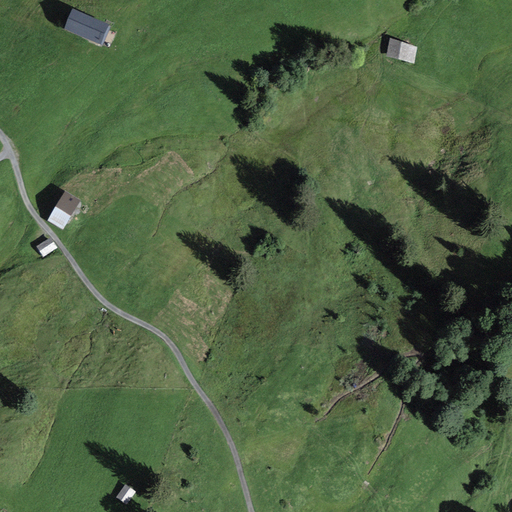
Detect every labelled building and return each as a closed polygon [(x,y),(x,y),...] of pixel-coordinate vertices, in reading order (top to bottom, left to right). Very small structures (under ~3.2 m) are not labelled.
[(50,0),(51,0),(47,10),(79,24),(85,10),(61,0),(50,0)] [(404,62),(404,63),(410,65),(414,51),(390,43),(387,57),(404,62)] [(64,197),(48,224),(60,231),(76,205),(64,197)] [(36,250),(41,258),(52,251),(47,243),(36,250)] [(118,482),(111,491),(118,496),(124,487),(118,482)]
